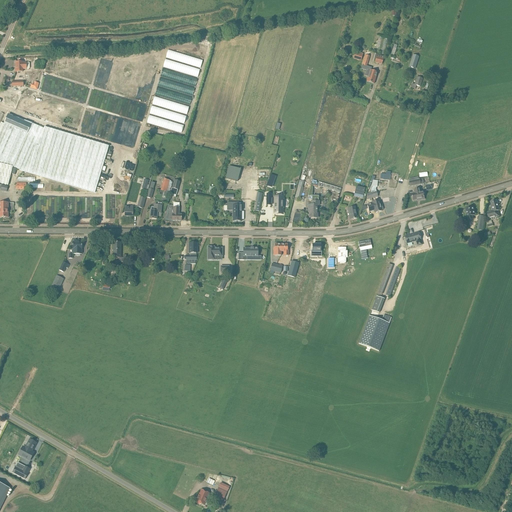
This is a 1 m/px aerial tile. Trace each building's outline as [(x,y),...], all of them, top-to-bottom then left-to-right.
[(380,53),(384,54),(388,40),(384,38),(380,53)] [(168,50),(166,58),(200,68),(203,60),(168,50)] [(375,63),(382,65),(384,56),(377,54),(375,63)] [(362,65),(367,67),(370,56),(365,55),(362,65)] [(419,57),(413,55),(409,67),(415,69),(419,57)] [(165,59),(163,67),(198,77),(200,70),(165,59)] [(22,72),(22,69),(26,69),(26,62),(23,63),(23,62),(15,62),(16,68),(15,68),(15,72),(16,72),(22,72)] [(163,68),(160,76),(195,87),(197,79),(163,68)] [(370,71),(367,82),(374,84),(377,73),(370,71)] [(417,77),(415,85),(413,84),(412,88),(415,89),(416,85),(420,87),(422,79),(417,77)] [(160,78),(158,85),(192,96),(195,88),(160,78)] [(157,87),(155,95),(190,105),(192,98),(157,87)] [(155,96),(152,104),(187,115),(189,107),(155,96)] [(152,106),(149,113),(184,124),(187,116),(152,106)] [(0,183),(8,186),(13,167),(25,172),(95,193),(109,146),(44,127),(44,128),(43,128),(32,123),(25,120),(24,121),(8,114),(4,124),(0,133),(0,183)] [(149,115),(147,123),(182,133),(184,125),(149,115)] [(229,167),(225,179),(237,182),(241,170),(229,167)] [(383,172),(382,179),(389,180),(390,173),(383,172)] [(285,190),(287,177),(277,176),(277,180),(283,181),(282,186),(283,186),(282,189),(280,189),(280,186),(276,186),(275,189),(285,190)] [(271,177),(266,187),(271,190),(276,180),(271,177)] [(409,182),(410,187),(421,185),(424,184),(423,179),(420,180),(419,180),(418,177),(413,178),(414,181),(409,182)] [(171,181),(164,179),(161,190),(166,192),(167,191),(170,192),(173,182),(171,182),(171,181)] [(174,180),(172,188),(178,190),(180,182),(174,180)] [(305,182),(299,180),(295,198),(300,199),(304,183),(305,182)] [(341,188),(319,181),(318,185),(340,192),(341,188)] [(155,183),(151,182),(149,189),(146,197),(151,199),(154,190),(153,190),(155,183)] [(414,193),(412,194),(413,201),(418,200),(418,201),(424,199),(423,191),(421,192),(420,188),(413,190),(414,193)] [(266,194),(266,206),(271,206),(271,204),(275,205),(274,205),(274,208),(274,214),(282,214),(282,209),(284,209),(284,199),(283,199),(283,198),(275,198),(275,199),(271,199),(271,194),(266,194)] [(311,205),(308,205),(308,212),(309,212),(309,218),(317,218),(318,205),(319,205),(319,201),(319,195),(312,195),(312,201),(311,201),(311,205)] [(143,208),(146,199),(140,197),(137,207),(143,208)] [(375,213),(378,212),(382,211),(382,210),(383,210),(382,205),(380,205),(379,200),(372,202),(372,204),(367,205),(369,212),(374,211),(375,213)] [(490,206),(492,211),(492,212),(498,211),(500,210),(497,200),(490,202),(491,205),(490,206)] [(0,202),(0,217),(8,218),(8,202),(0,202)] [(238,203),(227,203),(227,211),(233,211),(233,221),(241,221),(241,206),(238,206),(238,203)] [(150,219),(157,220),(158,213),(161,213),(162,206),(154,205),(154,208),(151,207),(151,211),(150,219)] [(357,218),(355,207),(348,209),(349,217),(350,220),(357,218)] [(469,221),(473,219),(473,216),(475,215),(473,207),(465,209),(469,221)] [(181,221),(181,215),(179,214),(180,208),(173,208),(173,214),(172,214),(172,221),(181,221)] [(498,211),(492,212),(492,211),(487,212),(489,219),(499,217),(498,211)] [(483,231),(485,217),(479,216),(477,230),(483,231)] [(414,234),(404,237),(406,244),(416,241),(418,246),(422,245),(421,240),(419,234),(415,235),(414,234)] [(73,254),(82,254),(82,242),(73,242),(72,254),(68,254),(68,259),(73,258),(73,254)] [(113,242),(113,258),(119,258),(119,262),(126,263),(126,258),(126,255),(123,255),(123,256),(123,258),(121,258),(121,243),(113,242)] [(189,243),(189,253),(189,255),(186,255),(186,260),(196,260),(196,253),(197,253),(198,243),(189,243)] [(312,252),(312,256),(321,256),(321,252),(320,252),(320,245),(313,245),(313,252),(312,252)] [(208,248),(208,260),(213,260),(213,256),(222,256),(222,248),(208,248)] [(251,257),(253,257),(253,256),(258,256),(258,248),(254,248),(253,248),(251,248),(243,248),(243,253),(238,253),(238,260),(247,260),(247,256),(250,256),(250,257),(251,257)] [(347,252),(346,252),(346,249),(338,248),(337,264),(345,265),(346,259),(347,259),(347,252)] [(291,261),(287,276),(288,276),(295,278),(299,263),(291,261)] [(63,262),(59,270),(64,272),(66,268),(67,269),(69,265),(63,262)] [(378,293),(382,294),(393,266),(389,264),(378,293)] [(315,283),(319,269),(309,266),(305,280),(315,283)] [(401,268),(396,266),(386,295),(390,296),(401,268)] [(59,290),(64,279),(56,276),(51,286),(53,287),(51,290),(55,292),(57,289),(59,290)] [(294,299),(297,285),(286,282),(285,286),(290,287),(288,292),(286,291),(285,297),(281,296),(279,304),(283,305),(283,308),(288,309),(289,308),(290,303),(292,304),(293,299),(294,299)] [(304,319),(311,289),(303,286),(295,317),(304,319)] [(379,313),(385,299),(377,296),(371,310),(379,313)] [(384,314),(382,320),(369,316),(359,344),(379,351),(391,317),(384,314)] [(36,443),(30,440),(23,452),(30,455),(36,443)] [(23,471),(15,467),(13,473),(25,479),(30,469),(25,467),(23,471)] [(220,483),(214,496),(223,501),(229,487),(220,483)] [(0,507),(9,489),(0,484),(0,507)] [(201,490),(196,501),(204,505),(209,494),(201,490)]
